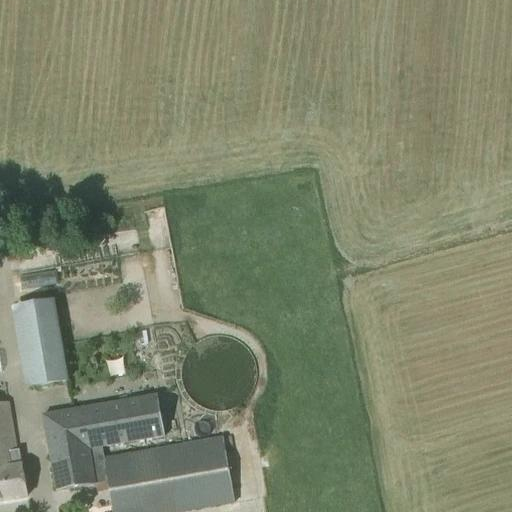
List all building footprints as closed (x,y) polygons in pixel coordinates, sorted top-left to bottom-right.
[(69,384),(54,301),(11,308),(25,391),(69,384)] [(261,368),(260,360),(258,353),(254,346),(248,339),(242,334),(234,331),(227,329),(220,329),(213,330),(205,333),(199,336),(194,341),(189,347),(186,354),(183,362),(183,369),(184,378),(187,384),(190,390),(195,396),(202,401),(210,405),(217,406),(223,407),(231,405),(238,403),(245,399),(249,396),(254,390),(258,383),(260,376),(261,368)] [(59,492),(98,485),(109,483),(113,511),(189,511),(236,504),(225,440),(106,460),(104,449),(165,438),(158,397),(46,417),(59,492)] [(0,405),(0,501),(29,497),(23,465),(18,466),(8,404),(0,405)] [(5,511),(29,511),(29,502),(5,503),(5,511)]
